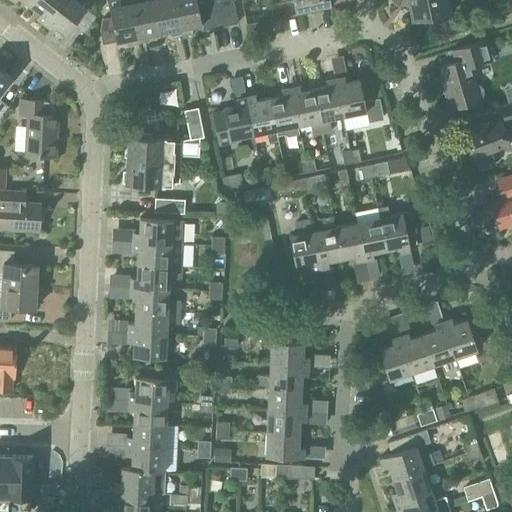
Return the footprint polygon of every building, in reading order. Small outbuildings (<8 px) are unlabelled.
[(36,18),(44,24),(62,0),(33,0),(29,5),(40,14),(36,18)] [(86,9),(74,0),(62,0),(44,24),(51,30),(55,26),(66,34),(86,9)] [(159,34),(151,0),(129,0),(130,4),(139,44),(150,42),(149,36),(159,34)] [(151,0),(159,34),(169,32),(170,38),(181,35),(173,0),(151,0)] [(200,31),(214,28),(209,1),(197,4),(196,0),(173,0),(181,35),(192,33),(191,27),(198,26),(200,31)] [(214,28),(226,26),(220,0),(213,0),(209,1),(214,28)] [(232,0),(220,0),(226,26),(238,24),(232,0)] [(292,0),(295,15),(331,8),(329,0),(292,0)] [(409,0),(411,8),(408,9),(411,23),(450,15),(446,0),(409,0)] [(139,44),(130,4),(109,9),(111,18),(103,19),(100,32),(103,45),(116,42),(116,43),(126,41),(128,46),(139,44)] [(480,63),(479,63),(491,60),(486,41),(474,44),(451,51),(454,62),(439,67),(446,90),(444,91),(449,110),(480,101),(479,99),(481,98),(482,95),(482,91),(480,88),(478,86),(475,86),(470,66),(480,63)] [(0,112),(0,92),(11,78),(0,69),(0,115),(2,113),(0,112)] [(335,79),(342,117),(366,112),(359,80),(345,83),(344,77),(335,79)] [(342,117),(335,79),(325,81),(327,87),(314,90),(322,133),(332,131),(329,119),(342,117)] [(322,133),(314,90),(301,92),(299,86),(290,88),(298,126),(310,123),(313,135),(322,133)] [(269,99),(277,135),(284,133),(287,135),(299,133),(298,126),(290,88),(281,90),(282,96),(269,99)] [(245,97),(253,135),(266,132),(268,143),(278,141),(277,135),(269,99),(256,101),(255,96),(245,97)] [(253,135),(245,97),(236,99),(237,105),(223,108),(224,111),(212,113),(218,145),(231,143),(231,140),(253,135)] [(21,101),(20,115),(28,116),(26,155),(54,156),(56,116),(55,116),(55,112),(53,108),(50,105),(47,103),(43,103),(43,102),(21,101)] [(511,104),(501,108),(505,123),(511,120),(511,104)] [(197,108),(184,110),(190,140),(203,137),(197,108)] [(509,146),(499,119),(462,133),(471,160),(474,158),(479,171),(495,165),(490,153),(509,146)] [(126,161),(180,164),(181,143),(173,143),(173,140),(151,139),(151,135),(138,134),(138,138),(129,138),(129,134),(127,134),(126,161)] [(358,150),(350,151),(352,164),(360,162),(358,150)] [(352,164),(350,151),(341,153),(344,166),(352,164)] [(313,159),(305,161),(307,173),(316,171),(313,159)] [(180,164),(126,161),(125,172),(123,172),(122,183),(125,183),(125,187),(126,187),(127,184),(171,186),(171,183),(179,183),(180,164)] [(307,173),(305,161),(297,162),(299,175),(307,173)] [(376,164),(379,176),(389,174),(386,162),(376,164)] [(376,164),(368,166),(371,178),(379,176),(376,164)] [(362,180),(371,178),(368,166),(360,167),(362,180)] [(260,170),(263,182),(271,180),(268,168),(260,170)] [(263,182),(260,170),(252,171),(255,184),(263,182)] [(346,170),(337,172),(340,184),(348,182),(346,170)] [(511,225),(511,176),(494,182),(500,200),(492,202),(499,229),(511,225)] [(293,181),(295,193),(312,190),(309,178),(293,181)] [(272,199),(295,193),(293,181),(269,186),(272,199)] [(0,229),(39,232),(40,204),(3,202),(4,190),(0,189),(0,229)] [(154,198),(154,212),(184,214),(184,200),(154,198)] [(402,214),(379,219),(385,250),(398,248),(400,253),(410,251),(402,214)] [(183,221),(172,220),(139,218),(139,233),(133,232),(132,242),(182,244),(183,221)] [(323,230),(312,232),(319,270),(328,268),(327,262),(340,259),(334,228),(332,218),(321,220),(323,230)] [(372,253),(385,250),(379,219),(356,223),(364,261),(373,259),(372,253)] [(310,272),(319,270),(312,232),(309,220),(295,223),(297,235),(288,237),(295,269),(309,266),(310,272)] [(356,223),(334,228),(340,259),(354,257),(355,263),(364,261),(356,223)] [(211,246),(223,246),(224,238),(211,237),(211,246)] [(138,252),(137,265),(181,267),(182,244),(132,242),(132,251),(138,252)] [(223,246),(211,246),(211,254),(223,255),(223,246)] [(0,285),(36,287),(37,265),(13,264),(14,252),(0,251),(0,285)] [(180,279),(181,267),(137,265),(136,278),(130,278),(130,287),(168,289),(169,279),(180,279)] [(209,283),(209,291),(221,292),(222,283),(209,283)] [(0,285),(0,320),(10,321),(11,308),(34,309),(36,287),(0,285)] [(136,297),(135,310),(179,313),(180,301),(168,300),(168,289),(130,287),(130,297),(136,297)] [(221,292),(209,291),(208,300),(221,300),(221,292)] [(128,323),(128,333),(166,335),(167,324),(179,324),(179,313),(135,310),(134,324),(128,323)] [(442,322),(455,358),(477,351),(467,320),(453,325),(451,319),(442,322)] [(435,331),(423,335),(433,366),(455,358),(442,322),(433,325),(435,331)] [(203,328),(203,337),(216,337),(216,329),(203,328)] [(165,359),(166,335),(128,333),(127,342),(133,343),(133,357),(165,359)] [(408,333),(399,336),(411,373),(433,366),(423,335),(410,339),(408,333)] [(389,380),(411,373),(399,336),(390,339),(392,345),(379,350),(389,380)] [(216,337),(203,337),(202,345),(215,346),(216,337)] [(224,339),(224,347),(236,348),(237,339),(224,339)] [(269,365),(308,367),(308,357),(302,357),(303,342),(270,341),(269,365)] [(0,390),(10,391),(11,378),(14,378),(16,346),(0,345),(0,390)] [(269,365),(269,375),(257,375),(256,387),(268,387),(301,389),(301,376),(307,376),(308,367),(269,365)] [(166,403),(167,390),(172,390),(173,367),(143,366),(143,377),(135,377),(134,391),(129,391),(128,400),(166,403)] [(218,376),(218,385),(231,386),(231,377),(218,376)] [(231,386),(218,385),(218,393),(230,394),(231,386)] [(301,389),(268,387),(267,410),(305,412),(306,403),(300,402),(301,389)] [(475,394),(480,407),(497,401),(493,389),(475,394)] [(200,396),(199,404),(212,405),(213,397),(200,396)] [(467,397),(459,400),(464,412),(472,409),(467,397)] [(133,424),(171,426),(172,415),(166,415),(166,403),(128,400),(128,410),(134,410),(133,424)] [(212,405),(199,404),(199,412),(212,413),(212,405)] [(436,421),(432,409),(424,412),(428,424),(436,421)] [(305,412),(267,410),(266,433),(298,435),(299,421),(305,421),(305,412)] [(420,427),(428,424),(424,412),(416,415),(420,427)] [(216,422),(216,430),(228,431),(229,423),(216,422)] [(164,448),(165,436),(170,437),(171,426),(133,424),(132,437),(126,436),(126,446),(164,448)] [(228,431),(216,430),(215,439),(228,439),(228,431)] [(298,435),(266,433),(265,457),(303,459),(304,448),(298,448),(298,435)] [(392,479),(423,468),(434,465),(430,453),(419,457),(411,435),(392,441),(396,452),(379,458),(382,468),(388,466),(392,479)] [(198,441),(197,449),(210,450),(210,442),(198,441)] [(464,446),(466,454),(479,450),(476,442),(464,446)] [(164,448),(126,446),(125,455),(131,456),(131,468),(153,471),(163,472),(164,448)] [(210,450),(197,449),(197,458),(210,458),(210,450)] [(479,450),(466,454),(469,462),(481,458),(479,450)] [(0,496),(7,497),(8,455),(0,454),(0,496)] [(30,510),(32,456),(8,455),(7,497),(20,497),(20,509),(30,510)] [(275,478),(283,479),(284,466),(276,465),(275,478)] [(284,466),(283,479),(292,479),(292,466),(284,466)] [(114,482),(114,491),(152,493),(152,492),(164,493),(165,472),(163,472),(153,471),(131,468),(121,467),(120,482),(114,482)] [(238,481),(238,468),(230,468),(229,481),(238,481)] [(238,468),(238,481),(246,481),(247,469),(238,468)] [(430,490),(423,468),(392,479),(396,491),(391,493),(394,502),(430,490)] [(493,491),(491,485),(488,479),(463,488),(467,500),(481,495),(493,491)] [(59,486),(48,486),(47,494),(59,494),(59,486)] [(187,495),(200,495),(200,487),(188,487),(187,495)] [(402,509),(403,511),(436,511),(449,508),(445,496),(433,500),(430,490),(394,502),(397,511),(402,509)] [(151,511),(152,493),(114,491),(113,500),(119,501),(118,511),(151,511)] [(493,491),(481,495),(484,504),(496,500),(493,491)] [(200,504),(200,495),(187,495),(187,503),(200,504)]
